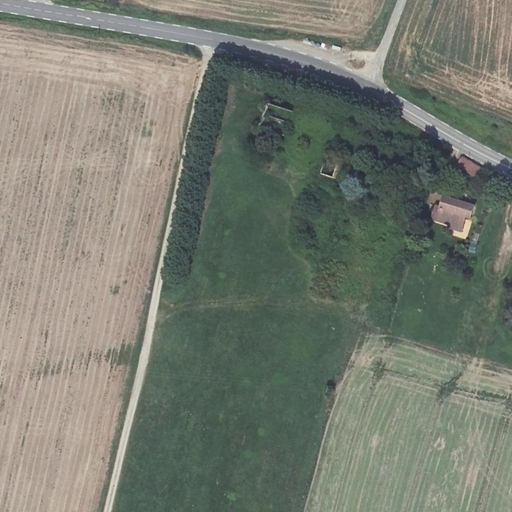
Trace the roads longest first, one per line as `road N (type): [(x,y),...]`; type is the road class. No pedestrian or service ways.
road 1 (track): [(107,511),(213,40)]
road 2 (secondary): [(0,4),(240,46),(365,88)]
road 3 (secondary): [(365,88),(511,169)]
